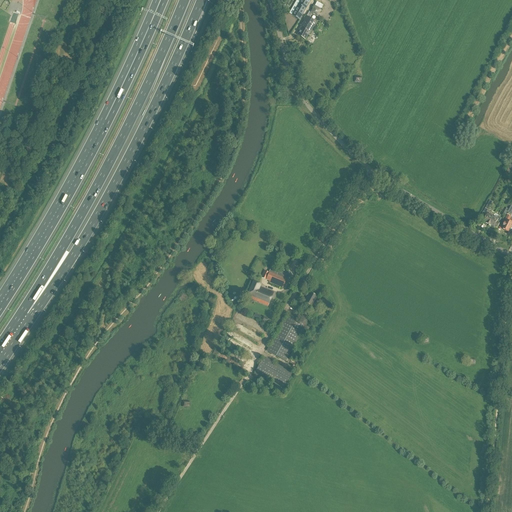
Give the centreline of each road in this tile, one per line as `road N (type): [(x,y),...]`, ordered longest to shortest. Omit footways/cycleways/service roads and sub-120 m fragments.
road 1 (unclassified): [(511,256),(372,171),(342,144),(298,91),(270,0)]
road 2 (motorway): [(23,310),(92,222),(201,0)]
road 3 (motorway): [(164,0),(86,164),(0,310)]
road 4 (motorway): [(23,310),(129,122),(184,0)]
